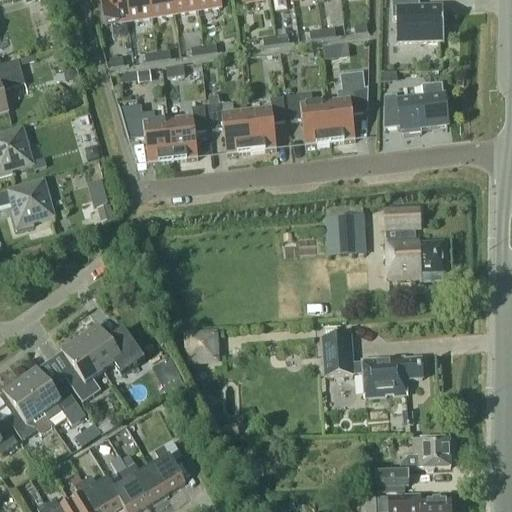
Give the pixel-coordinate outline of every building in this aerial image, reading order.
[(99,0),(104,29),(128,25),(123,0),(99,0)] [(151,21),(147,0),(123,0),(128,25),(151,21)] [(174,18),(171,0),(147,0),(151,21),(174,18)] [(197,14),(195,0),(171,0),(174,18),(197,14)] [(195,0),(197,14),(221,10),(219,0),(195,0)] [(418,0),(391,0),(392,22),(396,22),(396,46),(443,45),(442,9),(419,10),(418,0)] [(367,36),(366,27),(353,29),(354,38),(367,36)] [(321,33),(322,42),(335,41),(334,31),(321,33)] [(310,44),(322,42),(321,33),(308,35),(310,44)] [(275,40),(276,49),(289,47),(287,38),(275,40)] [(263,50),(276,49),(275,40),(262,42),(263,50)] [(203,49),(204,59),(217,57),(216,48),(203,49)] [(330,49),(323,49),(323,50),(325,62),(337,60),(335,48),(330,49)] [(191,60),(204,59),(203,49),(190,51),(191,60)] [(170,55),(157,56),(158,65),(170,64),(170,55)] [(158,65),(157,56),(144,57),(145,66),(158,65)] [(33,58),(17,63),(19,69),(35,65),(33,58)] [(123,70),(122,61),(109,63),(110,72),(123,70)] [(2,94),(24,88),(19,69),(17,63),(0,67),(0,116),(8,114),(2,94)] [(167,81),(184,79),(182,69),(166,71),(167,81)] [(136,75),(136,76),(138,86),(151,85),(149,74),(149,73),(136,75)] [(382,76),(382,85),(390,85),(395,80),(395,76),(382,76)] [(384,100),(383,133),(400,131),(400,139),(421,137),(421,131),(427,131),(427,132),(446,130),(446,134),(447,134),(442,87),(421,89),(423,100),(397,103),(396,98),(384,100)] [(325,105),(330,147),(355,144),(352,118),(367,116),(368,91),(348,94),(349,102),(325,105)] [(304,150),(330,147),(325,105),(312,106),(311,98),(286,101),(289,125),(301,123),(304,150)] [(217,99),(208,100),(209,109),(218,108),(217,99)] [(246,114),(251,156),(276,153),(273,126),(285,125),(282,101),(270,103),(271,111),(246,114)] [(226,159),(251,156),(246,114),(222,116),(221,108),(218,108),(209,109),(208,110),(210,134),(223,132),(226,159)] [(147,168),(172,165),(167,123),(155,124),(154,116),(142,117),(141,109),(118,112),(128,143),(144,141),(147,168)] [(167,123),(172,165),(197,162),(194,135),(207,134),(204,110),(191,112),(192,120),(167,123)] [(11,174),(32,168),(22,132),(0,137),(0,179),(11,177),(11,174)] [(86,155),(88,162),(98,159),(95,148),(88,150),(86,155)] [(32,164),(35,172),(45,169),(43,161),(32,164)] [(32,226),(53,220),(43,184),(0,196),(0,210),(11,207),(13,216),(10,216),(15,234),(33,229),(32,226)] [(96,212),(100,226),(101,227),(115,223),(114,222),(110,208),(96,212)] [(384,235),(420,233),(419,211),(383,213),(384,235)] [(366,258),(364,219),(325,221),(327,260),(366,258)] [(443,277),(444,277),(443,246),(419,247),(419,243),(385,244),(387,283),(420,282),(420,278),(428,277),(429,285),(444,284),(443,277)] [(145,302),(139,294),(131,300),(135,304),(140,305),(144,303),(145,302)] [(79,341),(103,375),(113,368),(121,379),(139,366),(122,342),(112,349),(97,328),(79,341)] [(214,336),(188,337),(189,365),(215,364),(214,336)] [(364,401),(406,399),(405,383),(422,382),(420,362),(403,364),(403,361),(362,363),(362,367),(352,367),(350,340),(321,342),(324,380),(353,378),(353,377),(363,377),(364,401)] [(92,382),(103,375),(79,341),(60,353),(75,375),(65,382),(82,406),(100,394),(92,382)] [(183,389),(169,362),(152,371),(166,398),(183,389)] [(63,417),(71,429),(85,420),(61,385),(51,392),(36,370),(19,382),(49,426),(50,426),(63,417)] [(7,422),(21,443),(37,433),(40,438),(52,430),(50,426),(49,426),(19,382),(2,394),(16,415),(7,422)] [(411,417),(403,417),(404,429),(412,428),(411,417)] [(115,429),(109,420),(95,429),(101,438),(115,429)] [(0,458),(17,447),(2,425),(0,426),(0,458)] [(235,426),(222,430),(225,440),(238,436),(235,426)] [(376,489),(408,489),(408,472),(450,471),(449,441),(412,442),(413,459),(408,459),(399,467),(400,472),(375,472),(376,489)] [(163,450),(154,456),(160,465),(150,471),(166,498),(185,486),(178,474),(187,469),(172,445),(163,450)] [(118,460),(109,466),(117,478),(126,473),(121,465),(118,460)] [(130,460),(121,465),(126,473),(134,467),(130,460)] [(126,473),(147,509),(166,498),(150,471),(140,477),(134,467),(126,473)] [(123,510),(122,510),(123,511),(141,511),(147,509),(126,473),(117,478),(123,488),(113,494),(123,510)] [(118,511),(122,510),(123,510),(113,494),(107,483),(97,490),(91,480),(82,485),(98,511),(118,511)] [(250,498),(267,498),(267,483),(250,484),(250,498)] [(70,506),(73,511),(98,511),(82,485),(73,490),(79,500),(70,506)] [(450,511),(451,503),(419,504),(419,500),(389,500),(388,511),(450,511)] [(375,511),(376,501),(365,501),(365,511),(375,511)] [(48,511),(73,511),(70,506),(60,511),(54,502),(45,507),(48,511)]
